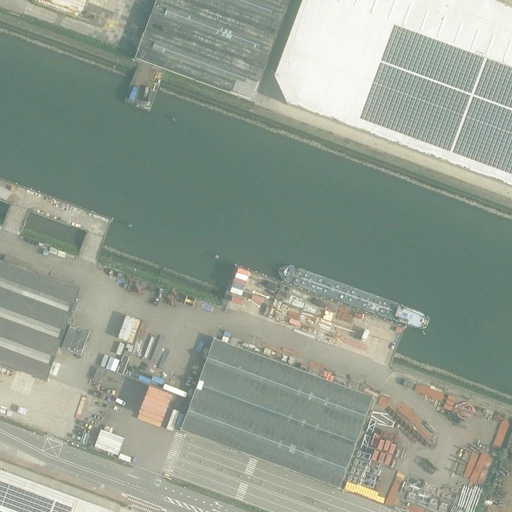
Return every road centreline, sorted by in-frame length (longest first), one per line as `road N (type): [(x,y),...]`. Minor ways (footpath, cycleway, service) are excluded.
road 1 (unknown): [(153,455),(174,346),(197,318),(353,362)]
road 2 (unclassified): [(207,511),(0,435)]
road 3 (unknown): [(11,240),(29,199),(51,200),(96,222),(83,269)]
road 4 (unknown): [(83,269),(96,288),(96,307),(64,399)]
